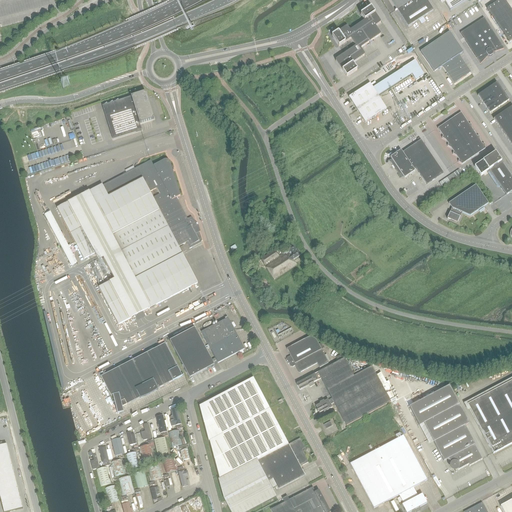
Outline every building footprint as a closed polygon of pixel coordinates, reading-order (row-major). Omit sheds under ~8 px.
[(397,10),(408,27),(433,10),(426,0),(411,0),(410,1),(410,0),(409,0),(390,0),(396,9),(397,10),(395,11),(397,10)] [(442,0),(450,11),(467,0),(442,0)] [(511,12),(503,0),(500,0),(487,9),(509,42),(511,39),(511,12)] [(336,34),(332,36),(333,38),(339,47),(349,40),(350,39),(351,39),(351,40),(355,45),(355,46),(355,47),(354,47),(336,59),(336,60),(335,60),(335,61),(336,61),(336,62),(344,73),(346,77),(348,76),(357,70),(352,64),(364,56),(364,55),(364,54),(361,50),(361,49),(361,48),(362,47),(365,45),(375,38),(378,36),(380,36),(380,35),(380,34),(380,33),(376,27),(376,26),(380,23),(380,22),(380,21),(374,13),(373,11),(371,8),(369,9),(360,15),(364,21),(351,29),(351,30),(350,30),(349,29),(348,27),(347,27),(346,27),(336,34)] [(490,56),(493,55),(493,53),(504,49),(484,18),(460,33),(463,38),(466,41),(465,41),(480,64),(488,56),(490,56)] [(434,72),(442,66),(447,74),(446,74),(448,77),(449,76),(454,84),(470,72),(459,55),(463,52),(449,32),(420,52),(434,72)] [(370,84),(349,98),(357,110),(378,97),(378,96),(412,75),(415,81),(424,75),(415,61),(373,88),(370,84)] [(491,95),(501,89),(496,83),(487,89),(491,95)] [(478,96),(482,102),(491,95),(487,89),(478,96)] [(501,89),(491,95),(495,101),(504,95),(501,89)] [(139,124),(153,120),(144,93),(102,106),(104,112),(111,134),(113,140),(136,132),(136,133),(142,131),(139,124)] [(495,101),(491,95),(482,102),(486,108),(495,101)] [(504,95),(495,101),(499,107),(509,101),(504,95)] [(386,109),(378,97),(357,110),(365,123),(386,109)] [(499,107),(495,101),(486,108),(490,114),(499,107)] [(511,106),(503,113),(507,119),(511,115),(511,106)] [(447,146),(451,149),(454,153),(453,154),(456,157),(459,160),(458,162),(462,165),(485,149),(484,144),(482,145),(480,141),(479,137),(477,137),(472,129),(471,125),(469,125),(461,113),(437,129),(443,137),(442,138),(446,141),(448,145),(447,146)] [(507,119),(503,113),(493,119),(498,125),(507,119)] [(498,125),(501,131),(511,124),(507,119),(498,125)] [(511,132),(511,126),(511,124),(501,131),(505,137),(511,132)] [(35,137),(47,134),(44,126),(32,130),(35,137)] [(443,173),(421,140),(402,153),(401,151),(390,158),(391,160),(389,161),(401,178),(403,177),(404,179),(415,171),(413,169),(415,168),(426,185),(443,173)] [(480,176),(489,171),(506,196),(511,191),(511,177),(501,162),(495,153),(474,167),(480,176)] [(153,166),(151,161),(103,186),(102,185),(87,193),(148,310),(197,284),(182,255),(183,254),(182,254),(178,247),(186,243),(189,249),(202,242),(198,227),(196,227),(195,226),(194,226),(194,224),(191,217),(187,219),(176,198),(180,196),(170,163),(169,162),(168,161),(167,161),(166,160),(165,160),(164,161),(153,166)] [(462,174),(459,170),(439,183),(442,187),(462,174)] [(447,219),(450,220),(457,223),(462,213),(470,216),(488,204),(476,185),(448,203),(452,208),(447,219)] [(87,193),(57,209),(84,260),(95,254),(99,252),(103,259),(118,251),(87,193)] [(72,266),(78,263),(52,211),(46,214),(72,266)] [(260,259),(273,280),(297,265),(294,261),(301,256),(294,245),(288,249),(289,250),(279,256),(274,249),(260,259)] [(114,280),(99,288),(118,325),(148,310),(118,251),(103,259),(114,280)] [(296,292),(293,289),(287,294),(292,300),(294,298),(292,296),(296,292)] [(218,363),(244,349),(228,318),(201,332),(215,358),(212,360),(213,363),(216,361),(218,363)] [(212,360),(194,328),(170,341),(189,379),(214,365),(213,363),(212,360)] [(319,368),(328,363),(316,340),(310,336),(286,349),(290,356),(287,358),(286,360),(290,367),(292,367),(296,366),(299,373),(317,363),(319,368)] [(165,344),(101,377),(111,396),(113,395),(117,414),(124,412),(122,407),(140,398),(140,399),(142,398),(144,398),(146,397),(148,396),(149,395),(151,394),(153,393),(155,392),(157,391),(158,389),(182,376),(165,344)] [(344,358),(296,384),(300,390),(309,386),(310,388),(314,385),(313,383),(321,379),(332,399),(328,401),(328,400),(324,402),(323,400),(319,403),(320,404),(316,406),(317,409),(316,409),(318,412),(319,413),(324,411),(324,412),(332,408),(330,405),(334,403),(346,426),(391,402),(371,367),(354,376),(344,358)] [(91,374),(66,385),(62,374),(59,375),(64,388),(65,387),(66,389),(93,378),(91,374)] [(228,392),(199,407),(208,442),(209,441),(219,479),(218,480),(224,499),(230,511),(247,511),(276,497),(272,489),(277,487),(278,490),(305,476),(300,467),(308,463),(302,451),(302,449),(305,448),(300,439),(288,445),(270,409),(253,378),(228,392)] [(511,381),(467,405),(493,454),(511,443),(511,381)] [(449,386),(409,407),(419,426),(423,424),(435,446),(443,462),(448,459),(451,463),(450,464),(450,465),(450,466),(449,467),(450,468),(450,469),(451,470),(452,471),(453,471),(454,471),(455,471),(456,471),(457,471),(458,470),(468,465),(469,467),(482,460),(481,458),(474,445),(475,445),(465,426),(469,424),(449,386)] [(156,418),(160,434),(167,433),(163,416),(156,418)] [(141,433),(143,442),(152,440),(148,425),(143,427),(145,432),(141,433)] [(168,433),(172,447),(182,445),(179,430),(168,433)] [(127,433),(130,446),(137,444),(134,434),(131,435),(130,433),(127,433)] [(419,507),(427,503),(422,494),(418,496),(413,487),(427,480),(403,436),(350,464),(373,509),(399,495),(403,504),(402,505),(405,511),(410,511),(415,510),(415,511),(416,511),(421,510),(419,507)] [(164,438),(153,440),(157,455),(168,453),(164,438)] [(111,441),(114,456),(123,454),(120,439),(111,441)] [(7,444),(0,446),(0,497),(3,511),(9,511),(23,509),(7,444)] [(150,445),(140,447),(143,462),(153,460),(150,445)] [(181,467),(192,464),(187,447),(176,450),(181,467)] [(348,458),(358,453),(355,447),(345,452),(348,458)] [(99,449),(102,464),(109,462),(105,448),(99,449)] [(129,470),(140,467),(136,453),(126,455),(129,470)] [(162,460),(166,474),(176,471),(172,456),(162,460)] [(111,463),(114,477),(125,474),(122,460),(111,463)] [(147,467),(152,482),(163,479),(158,464),(147,467)] [(100,487),(111,484),(107,468),(96,470),(100,487)] [(144,471),(133,474),(137,489),(147,486),(144,471)] [(178,473),(182,488),(188,486),(186,478),(189,477),(188,471),(185,472),(184,471),(178,473)] [(123,496),(135,493),(130,476),(118,480),(123,496)] [(109,503),(119,501),(115,486),(105,489),(109,503)] [(151,489),(154,501),(161,500),(158,487),(151,489)] [(319,490),(314,493),(311,488),(289,500),(270,510),(271,511),(330,511),(324,500),(323,500),(322,500),(321,497),(322,497),(319,490)] [(511,511),(511,500),(500,507),(502,511),(486,511),(482,503),(481,503),(464,511),(511,511)] [(131,511),(129,503),(122,505),(124,511),(131,511)]
